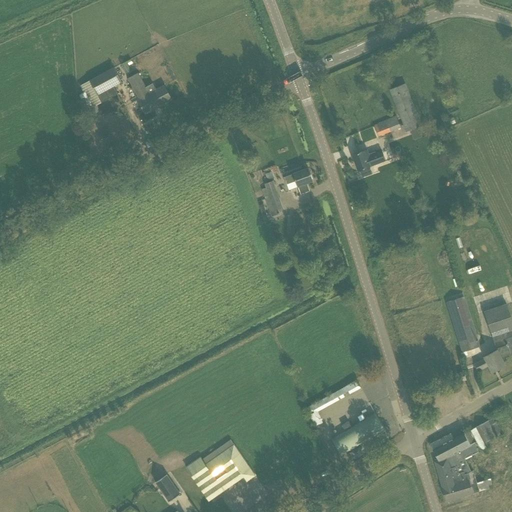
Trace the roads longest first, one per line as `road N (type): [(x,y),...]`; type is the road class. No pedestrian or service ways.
road 1 (tertiary): [(414,438),(299,77)]
road 2 (tertiary): [(0,234),(299,77)]
road 3 (tertiary): [(299,77),(465,6)]
road 4 (unclassified): [(302,511),(414,438)]
